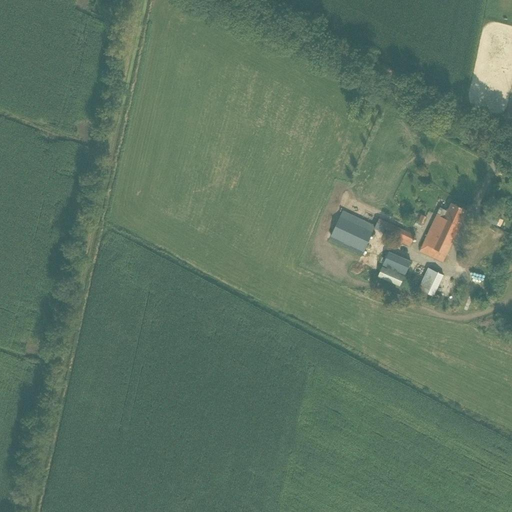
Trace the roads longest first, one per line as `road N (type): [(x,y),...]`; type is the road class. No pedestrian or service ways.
road 1 (track): [(136,0),(20,511)]
road 2 (unclassified): [(511,150),(219,0)]
